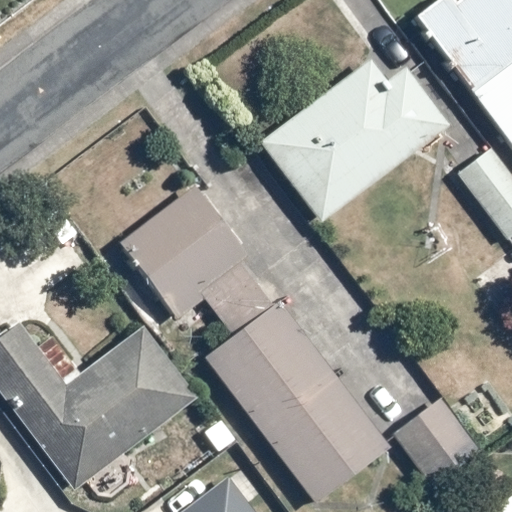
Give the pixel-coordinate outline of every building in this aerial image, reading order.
[(511,0),(451,0),(423,20),(511,146),(511,0)] [(386,79),(371,59),(262,142),(321,220),(449,123),(406,65),(386,79)] [(511,235),(511,180),(487,146),(453,171),(505,241),(511,235)] [(255,260),(199,184),(122,242),(177,316),(203,297),(204,298),(232,337),(206,356),(315,502),(393,444),(255,260)] [(74,378),(28,314),(0,333),(0,394),(68,491),(192,403),(141,330),(74,378)] [(477,453),(440,400),(393,432),(430,485),(477,453)] [(266,511),(232,467),(173,511),(266,511)] [(511,511),(511,491),(487,511),(488,511),(511,511)]
